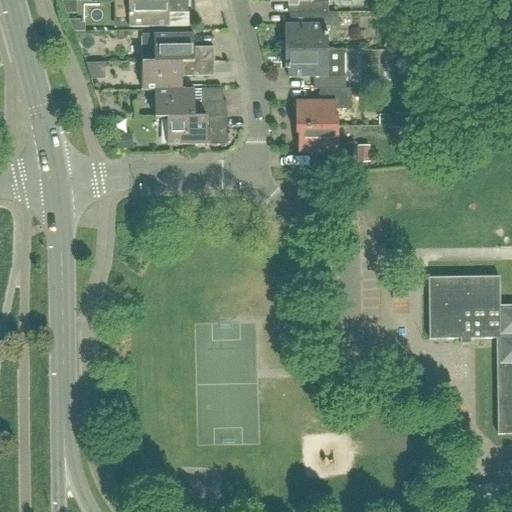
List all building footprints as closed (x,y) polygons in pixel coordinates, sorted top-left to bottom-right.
[(128,1),(128,2),(128,29),(168,29),(168,15),(188,14),(188,0),(176,0),(128,1)] [(298,15),(305,15),(328,15),(328,0),(271,0),(272,3),(298,3),(298,15)] [(373,0),(374,19),(387,18),(389,18),(388,0),(373,0)] [(328,53),(328,51),(327,38),(328,38),(328,35),(325,35),(325,27),(337,27),(337,15),(328,15),(305,15),(305,27),(285,27),(285,53),(328,53)] [(142,64),(202,63),(202,64),(214,64),(214,49),(194,49),(194,35),(140,36),(141,64),(142,64)] [(328,53),(285,53),(285,67),(284,67),(285,71),(288,71),(288,79),(314,79),(314,91),(319,91),(345,91),(345,79),(344,79),(344,51),(328,51),(328,53)] [(154,92),(182,91),(182,78),(214,78),(214,64),(202,64),(202,63),(142,64),(142,93),(154,93),(154,92)] [(155,120),(167,120),(215,119),(215,118),(227,118),(226,104),(195,105),(194,91),(182,91),(154,92),(154,93),(155,120)] [(351,91),(345,91),(319,91),(319,103),(295,103),(296,129),(338,129),(338,119),(335,119),(335,111),(351,111),(351,91)] [(215,119),(167,120),(167,148),(227,147),(227,118),(215,118),(215,119)] [(338,129),(296,129),(296,136),(298,136),(298,155),(322,155),(322,169),(354,166),(354,146),(338,146),(338,129)] [(357,146),(357,164),(370,164),(370,146),(357,146)] [(511,307),(500,308),(499,279),(428,280),(428,294),(429,341),(460,341),(460,346),(471,346),(471,341),(496,341),(496,350),(497,437),(511,436),(511,307)] [(392,288),(393,301),(408,301),(408,288),(392,288)] [(506,486),(469,488),(470,511),(505,510),(506,486)]
